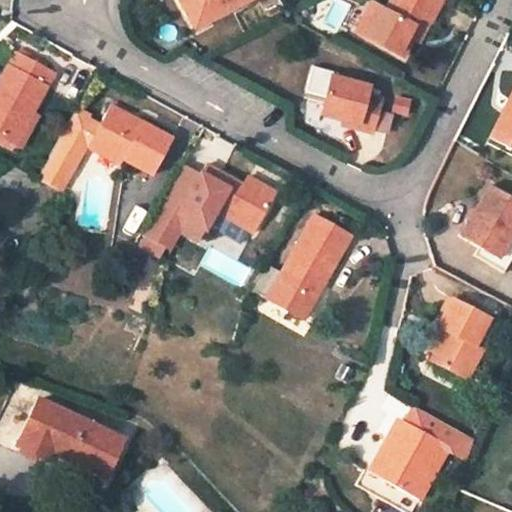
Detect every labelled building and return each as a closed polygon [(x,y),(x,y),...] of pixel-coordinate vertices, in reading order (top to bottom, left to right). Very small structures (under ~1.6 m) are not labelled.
[(180,0),(191,20),(205,13),(210,21),(250,0),(180,0)] [(439,0),(389,0),(384,10),(371,3),(363,18),(372,22),(364,38),(401,57),(411,40),(406,37),(417,18),(428,23),(439,0)] [(196,29),(210,21),(205,13),(191,20),(196,29)] [(355,33),(364,38),(372,22),(363,18),(355,33)] [(417,43),(428,23),(417,18),(406,37),(411,40),(417,43)] [(53,75),(16,54),(0,82),(0,136),(8,141),(22,115),(29,118),(53,75)] [(305,91),(324,96),(330,76),(331,76),(332,72),(311,66),(305,91)] [(320,115),(341,121),(357,125),(356,130),(370,134),(378,100),(364,97),(367,86),(331,76),(330,76),(324,96),(320,115)] [(511,92),(492,132),(511,142),(511,92)] [(152,176),(172,140),(110,106),(99,127),(75,113),(37,180),(60,192),(82,152),(81,147),(90,141),(152,176)] [(20,148),(35,122),(29,118),(22,115),(8,141),(14,145),(20,148)] [(340,126),(356,130),(357,125),(341,121),(340,126)] [(242,185),(206,165),(199,177),(182,207),(165,198),(143,237),(163,247),(173,230),(197,244),(207,226),(214,213),(246,231),(252,234),(274,195),(254,183),(250,190),(242,185)] [(182,167),(165,198),(182,207),(199,177),(182,167)] [(242,185),(250,190),(254,183),(246,178),(242,185)] [(511,198),(490,186),(459,238),(477,249),(497,261),(511,235),(511,198)] [(246,231),(214,213),(207,226),(239,244),(246,231)] [(304,321),(350,236),(314,217),(268,301),(304,321)] [(511,235),(497,261),(493,269),(502,274),(511,257),(511,235)] [(473,257),(493,269),(497,261),(477,249),(473,257)] [(487,321),(452,301),(437,328),(444,332),(430,360),(466,378),(481,350),(474,346),(487,321)] [(65,413),(39,399),(29,419),(55,433),(65,413)] [(413,407),(404,423),(448,448),(446,452),(464,463),(473,441),(413,407)] [(55,433),(29,419),(16,446),(44,460),(53,442),(60,446),(88,461),(85,467),(92,472),(110,435),(65,413),(55,433)] [(413,511),(446,452),(448,448),(404,423),(397,419),(368,473),(380,481),(372,496),(400,511),(413,511)] [(122,441),(110,435),(92,472),(104,478),(122,441)] [(56,453),(85,467),(88,461),(60,446),(56,453)] [(368,473),(359,489),(372,496),(380,481),(368,473)]
